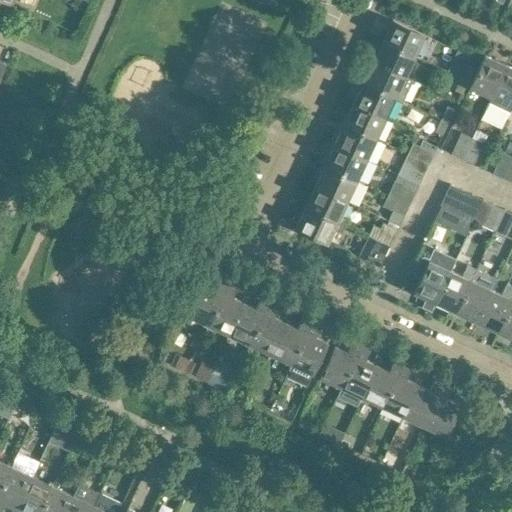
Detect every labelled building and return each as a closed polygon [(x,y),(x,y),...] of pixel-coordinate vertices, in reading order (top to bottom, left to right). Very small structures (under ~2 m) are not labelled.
[(414,56),(425,34),(392,19),(381,41),(414,56)] [(405,76),(414,56),(381,41),(372,61),(405,77),(405,76)] [(490,98),(506,65),(484,55),(469,87),(490,98)] [(403,100),(412,80),(413,79),(405,76),(405,77),(372,61),(362,82),(395,98),(395,96),(403,100)] [(468,80),(474,67),(466,64),(461,76),(468,80)] [(507,119),(511,108),(511,67),(506,65),(490,98),(485,108),(507,119)] [(462,93),(468,80),(461,76),(454,89),(462,93)] [(385,118),(395,98),(362,82),(352,103),(385,118)] [(376,139),(385,118),(352,103),(343,124),(376,139)] [(448,121),(454,109),(447,105),(441,118),(448,121)] [(442,135),(448,121),(441,118),(434,131),(442,135)] [(366,160),(376,139),(343,124),(333,144),(366,160)] [(462,159),(472,138),(460,133),(450,153),(462,159)] [(473,164),(483,143),(472,138),(462,159),(473,164)] [(407,152),(428,163),(437,146),(423,139),(420,146),(412,142),(407,152)] [(356,180),(366,160),(333,144),(324,165),(356,180)] [(423,175),(428,163),(407,152),(397,173),(419,183),(423,175)] [(503,178),(511,158),(511,156),(501,152),(491,173),(503,178)] [(511,182),(511,158),(503,178),(511,182)] [(347,201),(356,180),(324,165),(314,186),(347,201)] [(414,194),(419,183),(397,173),(387,194),(409,204),(414,194)] [(482,200),(472,195),(449,184),(439,205),(473,221),(482,200)] [(341,214),(347,201),(314,186),(304,206),(345,225),(348,218),(341,214)] [(403,215),(409,204),(387,194),(382,205),(393,210),(388,220),(399,225),(403,215)] [(494,230),(503,210),(482,200),(473,221),(494,230)] [(345,225),(304,206),(295,227),(327,242),(334,228),(342,232),(345,225)] [(511,239),(511,236),(511,213),(503,210),(494,230),(511,239)] [(389,246),(397,229),(383,222),(380,227),(373,224),(368,236),(389,246)] [(384,257),(389,246),(368,236),(358,256),(379,266),(384,257)] [(431,311),(435,303),(434,302),(450,270),(455,259),(433,249),(429,258),(424,255),(419,257),(413,270),(415,275),(420,278),(413,292),(426,298),(423,303),(425,308),(430,310),(431,311)] [(453,316),(476,268),(468,264),(462,276),(450,270),(434,302),(435,303),(449,309),(447,313),(453,316)] [(491,289),(492,290),(498,278),(476,268),(453,316),(461,320),(463,316),(476,322),(491,289)] [(208,325),(230,276),(221,272),(214,288),(201,282),(186,314),(208,325)] [(228,334),(244,302),(232,296),(239,280),(230,276),(208,325),(228,334)] [(491,289),(476,322),(497,332),(511,299),(511,284),(507,283),(502,294),(492,290),(491,289)] [(249,344),(272,296),(262,291),(255,307),(244,302),(228,334),(249,344)] [(270,354),(285,321),(273,316),(281,300),(272,296),(249,344),(270,354)] [(511,299),(497,332),(511,338),(511,299)] [(290,363),(313,315),(304,311),(297,327),(285,321),(270,354),(290,363)] [(306,385),(327,341),(315,335),(322,319),(313,315),(290,363),(285,375),(306,385)] [(340,387),(363,338),(354,334),(347,350),(334,344),(319,377),(340,387)] [(340,387),(336,395),(357,404),(361,396),(376,364),(365,358),(372,342),(363,338),(340,387)] [(382,406),(404,358),(395,353),(388,369),(376,364),(361,396),(382,406)] [(402,416),(418,383),(406,378),(413,362),(404,358),(382,406),(402,416)] [(231,380),(211,372),(208,381),(227,389),(231,380)] [(423,425),(446,377),(437,373),(429,389),(418,383),(402,416),(423,425)] [(444,435),(459,403),(447,397),(454,381),(446,377),(423,425),(444,435)] [(344,432),(337,429),(332,440),(339,444),(344,432)] [(0,487),(10,465),(0,460),(0,487)] [(16,508),(31,475),(10,465),(0,487),(0,510),(4,503),(16,508)] [(38,511),(52,485),(31,475),(16,508),(24,511),(38,511)] [(78,482),(72,494),(63,511),(89,511),(93,504),(99,492),(78,482)] [(63,511),(72,494),(52,485),(38,511),(63,511)] [(93,504),(89,511),(115,511),(120,502),(99,492),(93,504)]
